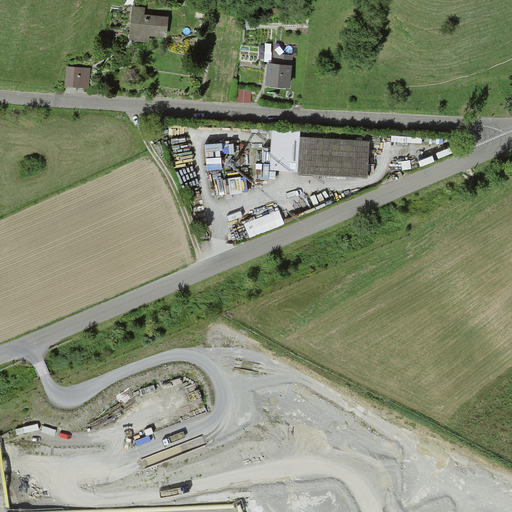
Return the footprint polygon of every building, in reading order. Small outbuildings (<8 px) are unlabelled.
[(145,9),(132,8),(129,39),(149,41),(149,36),(166,38),(169,18),(145,15),(145,9)] [(294,56),(274,55),(273,65),(268,65),(266,87),(291,89),(294,56)] [(90,69),(65,68),(65,88),(89,89),(90,69)] [(251,100),(252,90),(243,89),(241,98),(251,100)] [(371,143),(299,139),(297,174),(369,178),(371,143)] [(224,175),(221,149),(209,151),(212,177),(224,175)] [(227,175),(230,192),(250,189),(248,172),(227,175)] [(251,235),(286,222),(281,208),(246,221),(251,235)]
